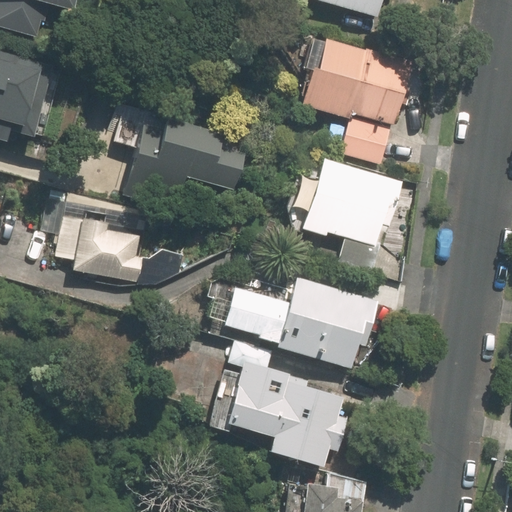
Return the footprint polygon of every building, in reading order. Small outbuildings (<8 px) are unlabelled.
[(0,0),(0,24),(38,36),(48,0),(52,0),(79,8),(80,0),(0,0)] [(330,0),(382,14),(385,0),(330,0)] [(355,108),(399,121),(417,60),(331,34),(323,62),(315,59),(303,100),(353,115),(355,108)] [(49,138),(69,66),(0,47),(0,112),(26,120),(24,131),(49,138)] [(227,135),(230,122),(170,106),(167,119),(144,113),(123,191),(229,219),(250,141),(227,135)] [(330,123),(327,136),(345,142),(342,152),(384,164),(394,130),(352,118),(349,129),(330,123)] [(404,257),(377,249),(385,222),(392,225),(406,179),(327,155),(322,174),(304,169),(294,200),(311,205),(306,221),(347,234),(340,260),(398,277),(404,257)] [(112,221),(113,217),(87,212),(86,216),(63,212),(55,255),(78,256),(75,267),(142,280),(147,253),(141,252),(146,227),(112,221)] [(262,339),(361,368),(383,294),(301,270),(293,299),(238,283),(227,321),(264,332),(262,339)] [(342,412),(348,392),(311,381),(313,374),(271,361),(275,350),(236,338),(229,359),(248,365),(231,417),(277,431),(272,449),(325,466),(331,448),(341,451),(352,415),(342,412)] [(331,468),(329,481),(291,476),(286,511),(364,511),(368,473),(331,468)]
